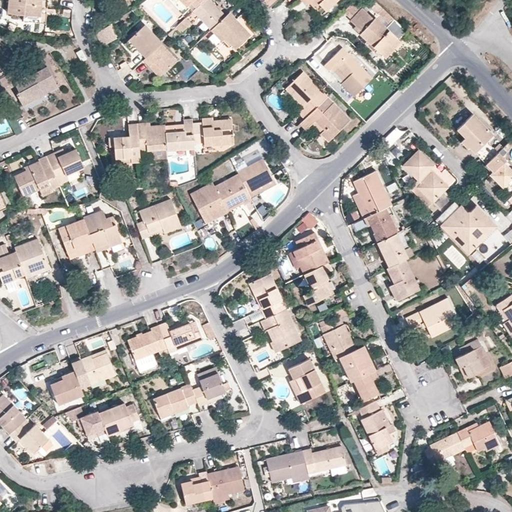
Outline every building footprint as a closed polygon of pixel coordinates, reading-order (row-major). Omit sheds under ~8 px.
[(8,0),(7,13),(24,15),(37,16),(38,0),(8,0)] [(38,0),(37,16),(24,15),(23,21),(45,23),(47,0),(38,0)] [(204,0),(179,0),(186,7),(190,3),(195,8),(204,0)] [(214,27),(225,17),(208,0),(204,0),(195,8),(192,11),(210,31),(214,27)] [(309,0),(299,0),(304,6),(308,3),(320,16),(325,12),(318,4),(315,7),(309,0)] [(336,0),(309,0),(315,7),(318,4),(325,12),(336,0)] [(352,0),(350,0),(340,11),(348,19),(359,7),(352,0)] [(373,20),(359,7),(348,19),(353,24),(351,27),(363,38),(360,41),(369,50),(372,47),(377,41),(384,48),(387,44),(393,49),(400,42),(398,40),(406,31),(394,19),(386,29),(374,18),(373,20)] [(70,18),(69,8),(59,9),(60,18),(70,18)] [(250,34),(229,13),(225,17),(214,27),(234,49),(250,34)] [(190,23),(185,18),(175,28),(179,33),(190,23)] [(144,24),(128,39),(145,58),(161,43),(162,42),(144,24)] [(117,38),(109,25),(97,33),(104,46),(117,38)] [(214,31),(207,38),(223,56),(230,49),(214,31)] [(377,41),(372,47),(384,58),(393,49),(387,44),(384,48),(377,41)] [(177,60),(161,43),(145,58),(142,61),(148,67),(152,64),(162,74),(177,60)] [(341,47),(323,65),(328,71),(330,69),(334,65),(346,78),(342,81),(340,84),(353,97),(354,95),(360,102),(368,94),(362,88),(371,78),(341,47)] [(81,61),(87,58),(81,49),(76,52),(81,61)] [(346,78),(334,65),(330,69),(342,81),(346,78)] [(46,66),(14,83),(19,92),(16,94),(22,106),(35,99),(36,101),(44,96),(43,94),(57,87),(46,66)] [(326,97),(302,72),(284,89),(302,108),(297,113),(303,119),(326,97)] [(303,119),(299,124),(305,130),(311,124),(314,121),(323,130),(320,134),(327,141),(349,120),(326,97),(303,119)] [(473,113),(457,129),(468,140),(464,144),(468,148),(469,147),(485,164),(497,152),(487,141),(493,135),(473,113)] [(202,122),(192,123),(194,144),(203,143),(203,146),(232,143),(231,123),(212,125),(212,117),(201,118),(202,122)] [(192,123),(192,118),(183,119),(184,130),(165,132),(166,149),(166,150),(194,148),(194,144),(192,123)] [(314,121),(311,124),(320,134),(323,130),(314,121)] [(149,122),(136,123),(138,151),(166,149),(165,132),(164,124),(149,125),(149,122)] [(138,151),(136,123),(128,124),(128,136),(108,138),(108,147),(113,147),(114,158),(129,157),(130,163),(139,162),(138,151)] [(61,148),(46,155),(59,184),(68,180),(66,176),(84,167),(75,148),(69,151),(67,148),(62,151),(61,148)] [(417,149),(402,164),(417,179),(414,183),(415,184),(410,188),(428,205),(432,202),(442,212),(454,201),(447,194),(443,191),(448,187),(437,176),(441,173),(417,149)] [(505,160),(497,152),(485,164),(492,171),(489,174),(503,187),(507,183),(511,187),(511,170),(503,162),(505,160)] [(38,160),(24,166),(26,170),(14,175),(23,196),(39,189),(41,193),(59,185),(59,184),(46,155),(38,159),(38,160)] [(261,158),(236,171),(237,174),(247,192),(272,179),(261,158)] [(352,195),(363,217),(385,207),(391,203),(376,170),(352,181),(357,192),(352,195)] [(237,174),(214,186),(227,210),(242,202),(243,204),(251,199),(247,192),(237,174)] [(206,224),(228,212),(227,210),(214,186),(212,182),(190,194),(206,224)] [(170,199),(138,211),(142,221),(136,223),(142,238),(162,230),(163,233),(180,226),(170,199)] [(458,205),(454,201),(442,212),(440,213),(462,235),(467,230),(475,238),(492,222),(476,205),(471,210),(467,210),(460,204),(458,205)] [(237,228),(249,222),(241,205),(230,211),(237,228)] [(372,233),(376,241),(395,232),(397,231),(385,207),(363,217),(367,225),(370,224),(372,229),(375,228),(376,231),(372,233)] [(101,210),(83,217),(83,218),(94,248),(96,251),(121,242),(114,224),(112,224),(108,216),(105,218),(101,210)] [(302,234),(318,220),(310,212),(295,226),(302,234)] [(83,218),(57,228),(69,258),(94,248),(83,218)] [(298,248),(292,251),(302,274),(328,262),(324,253),(321,255),(317,248),(320,246),(313,232),(295,241),(298,248)] [(376,241),(388,266),(404,258),(407,257),(395,232),(376,241)] [(36,238),(14,247),(15,251),(24,275),(25,278),(48,270),(36,238)] [(24,275),(15,251),(8,253),(4,244),(0,245),(0,266),(1,266),(3,270),(0,271),(0,276),(3,284),(17,279),(17,277),(24,275)] [(476,263),(483,257),(475,249),(469,255),(476,263)] [(388,266),(386,267),(393,283),(389,285),(396,300),(418,289),(404,258),(388,266)] [(332,269),(328,262),(302,274),(310,291),(302,295),(307,306),(329,296),(323,282),(329,279),(326,272),(332,269)] [(269,274),(252,282),(265,308),(261,310),(265,318),(285,308),(269,274)] [(511,295),(511,294),(496,304),(501,311),(503,309),(509,318),(503,322),(510,333),(511,331),(511,295)] [(448,297),(405,318),(411,328),(424,322),(431,337),(452,326),(447,316),(455,312),(448,297)] [(465,297),(455,301),(459,311),(470,306),(465,297)] [(320,311),(332,305),(329,299),(317,305),(320,311)] [(301,340),(285,308),(265,318),(260,320),(265,331),(270,328),(275,340),(270,342),(275,352),(301,340)] [(321,327),(320,328),(335,358),(338,357),(354,349),(339,318),(329,323),(326,319),(319,322),(321,327)] [(166,322),(157,325),(166,348),(174,345),(176,350),(202,340),(195,321),(189,323),(188,320),(174,325),(175,327),(169,330),(166,322)] [(210,324),(203,326),(206,332),(213,329),(210,324)] [(151,330),(127,340),(137,364),(153,358),(152,354),(166,348),(157,325),(150,328),(151,330)] [(481,345),(455,357),(459,367),(462,365),(467,376),(491,365),(481,345)] [(338,357),(350,381),(351,381),(368,373),(372,370),(360,346),(354,349),(338,357)] [(115,374),(107,353),(91,359),(90,356),(70,364),(73,371),(76,377),(86,373),(90,383),(115,374)] [(308,358),(288,369),(293,378),(294,378),(305,401),(325,391),(308,358)] [(500,367),(505,377),(511,373),(511,365),(510,362),(500,367)] [(73,371),(61,376),(62,379),(50,384),(58,405),(83,395),(76,377),(73,371)] [(201,385),(191,390),(196,403),(198,407),(217,399),(215,395),(225,391),(218,373),(199,380),(201,385)] [(368,373),(351,381),(361,401),(378,393),(368,373)] [(180,387),(153,398),(159,415),(171,410),(173,414),(188,408),(187,406),(196,403),(191,390),(190,387),(182,390),(180,387)] [(3,395),(0,397),(0,423),(10,433),(25,418),(3,395)] [(107,401),(99,405),(101,411),(89,415),(95,433),(104,429),(106,436),(119,431),(118,427),(131,422),(138,419),(133,403),(125,406),(124,402),(109,408),(107,401)] [(375,401),(358,409),(362,418),(360,419),(375,450),(393,442),(384,426),(389,424),(382,409),(380,410),(375,401)] [(33,426),(25,418),(10,433),(17,441),(20,438),(34,452),(38,449),(41,452),(46,451),(53,444),(35,424),(33,426)] [(52,418),(44,426),(47,429),(55,421),(52,418)] [(465,427),(456,431),(464,448),(466,452),(476,447),(478,451),(484,447),(486,451),(500,443),(489,420),(468,431),(465,427)] [(438,461),(464,448),(456,431),(429,444),(430,446),(424,449),(430,462),(437,459),(438,461)] [(311,448),(302,450),(307,473),(346,464),(341,446),(312,452),(311,448)] [(307,473),(302,450),(293,452),(294,456),(282,458),(281,455),(266,459),(267,466),(268,471),(271,481),(286,478),(307,473)] [(216,471),(206,474),(211,498),(228,494),(248,489),(248,485),(243,486),(238,466),(227,468),(228,471),(217,474),(216,471)] [(422,469),(415,471),(417,479),(424,477),(422,469)] [(206,474),(205,471),(198,472),(199,475),(191,477),(192,481),(180,483),(185,504),(211,498),(206,474)] [(287,484),(309,479),(307,473),(286,478),(287,484)] [(211,498),(212,503),(229,499),(228,494),(211,498)] [(385,511),(380,500),(341,505),(342,511),(385,511)]
